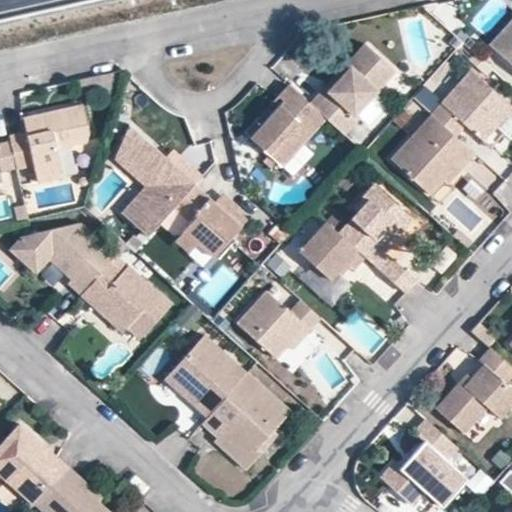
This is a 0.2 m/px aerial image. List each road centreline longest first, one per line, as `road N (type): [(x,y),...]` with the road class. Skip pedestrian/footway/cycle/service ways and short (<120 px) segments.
road 1 (residential): [(313,481),(511,255)]
road 2 (residential): [(196,511),(0,333)]
road 3 (residential): [(124,49),(170,87),(206,96),(227,86),(292,12)]
road 4 (residential): [(124,49),(292,12)]
road 5 (residential): [(0,77),(124,49)]
